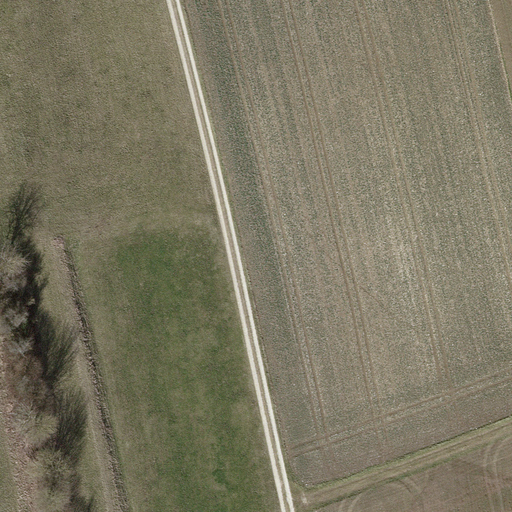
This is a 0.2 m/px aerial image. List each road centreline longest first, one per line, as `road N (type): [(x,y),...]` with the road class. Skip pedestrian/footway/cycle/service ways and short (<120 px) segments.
road 1 (track): [(290,511),(166,0)]
road 2 (track): [(290,511),(511,426)]
